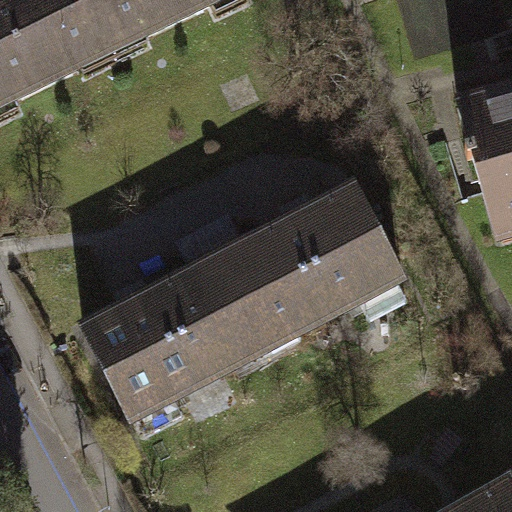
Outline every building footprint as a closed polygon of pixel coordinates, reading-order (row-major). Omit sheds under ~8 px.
[(111,51),(86,0),(0,0),(0,110),(84,70),(81,65),(111,51)] [(86,0),(111,51),(142,36),(144,40),(227,0),(86,0)] [(511,94),(459,110),(495,232),(511,227),(511,94)] [(219,262),(265,350),(296,334),(298,338),(401,285),(354,193),(219,262)] [(265,350),(219,262),(86,331),(133,423),(236,370),(234,366),(265,350)] [(511,511),(511,486),(464,511),(511,511)]
